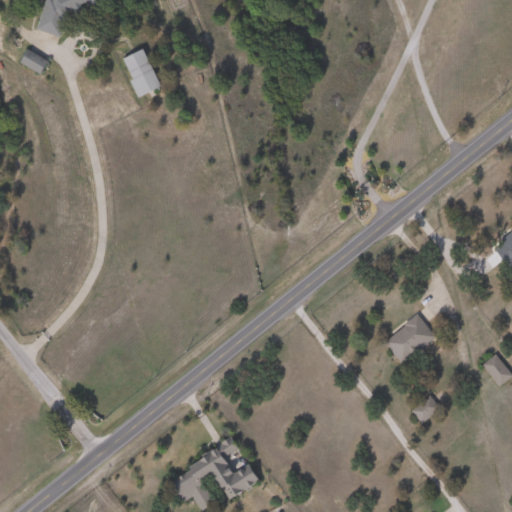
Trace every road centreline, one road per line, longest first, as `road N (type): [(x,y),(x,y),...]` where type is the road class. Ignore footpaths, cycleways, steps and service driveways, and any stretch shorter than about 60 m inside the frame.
road 1 (tertiary): [(511,119),(29,511)]
road 2 (residential): [(95,457),(0,332)]
